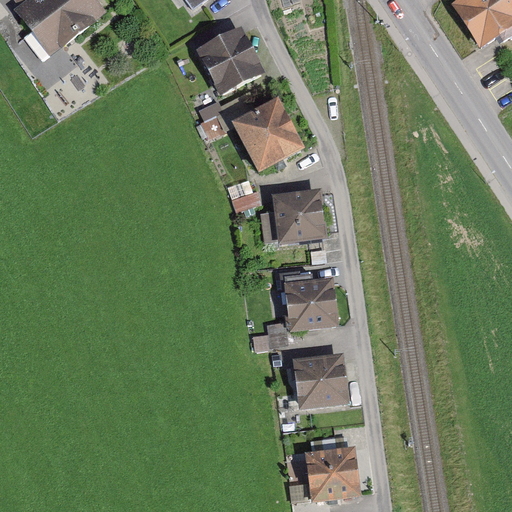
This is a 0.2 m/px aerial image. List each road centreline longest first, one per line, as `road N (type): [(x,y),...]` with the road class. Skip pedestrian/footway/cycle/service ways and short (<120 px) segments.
road 1 (unclassified): [(258,0),(338,170),(385,511)]
road 2 (secondary): [(398,0),(511,171)]
